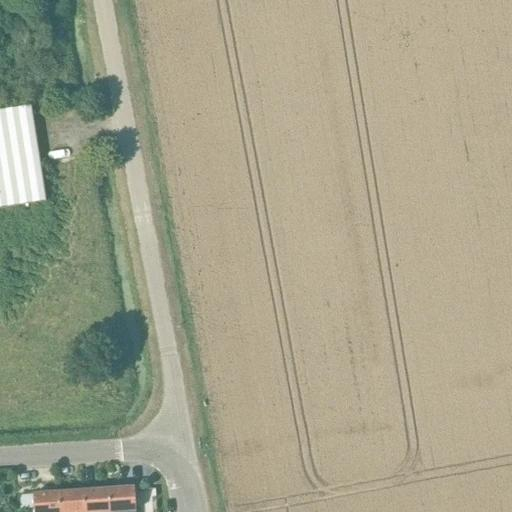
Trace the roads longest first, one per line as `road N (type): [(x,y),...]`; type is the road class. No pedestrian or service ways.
road 1 (unclassified): [(173,462),(176,402),(100,0)]
road 2 (unclassified): [(0,459),(120,451),(173,462)]
